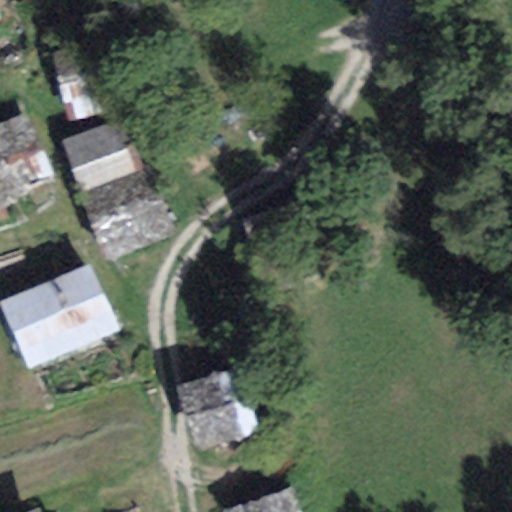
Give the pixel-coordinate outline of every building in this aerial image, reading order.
[(0,68),(32,50),(10,13),(0,19),(0,68)] [(104,61),(59,73),(73,123),(118,111),(104,61)] [(25,126),(0,136),(0,210),(52,188),(25,126)] [(119,133),(68,153),(84,197),(135,177),(119,133)] [(150,186),(88,211),(109,263),(171,238),(150,186)] [(117,335),(90,275),(6,313),(34,373),(117,335)] [(235,382),(184,398),(203,457),(254,440),(235,382)] [(297,511),(292,498),(253,511),(297,511)]
